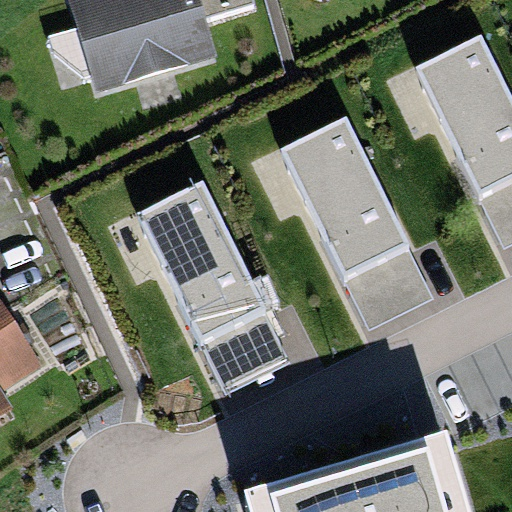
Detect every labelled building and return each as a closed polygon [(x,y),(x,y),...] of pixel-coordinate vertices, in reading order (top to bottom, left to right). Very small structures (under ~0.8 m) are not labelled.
[(270,14),(266,0),(136,0),(87,13),(115,113),(240,79),(225,26),(270,14)] [(511,20),(449,47),(511,193),(511,20)] [(382,94),(311,124),(393,313),(463,283),(382,94)] [(242,160),(171,191),(253,380),(323,350),(242,160)] [(0,426),(39,402),(0,339),(0,426)] [(463,511),(441,431),(234,487),(241,511),(463,511)]
